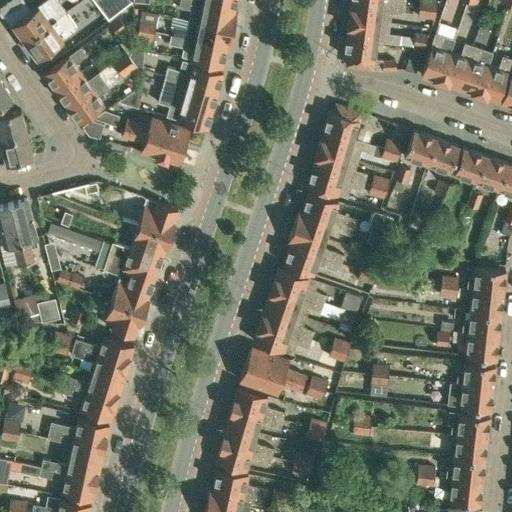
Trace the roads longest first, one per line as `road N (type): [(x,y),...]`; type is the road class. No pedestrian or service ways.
road 1 (primary): [(272,0),(251,96),(168,348),(126,511)]
road 2 (primary): [(172,511),(218,336),(307,69)]
road 3 (residential): [(0,185),(77,159),(75,142),(0,40)]
road 4 (residential): [(307,69),(511,133)]
